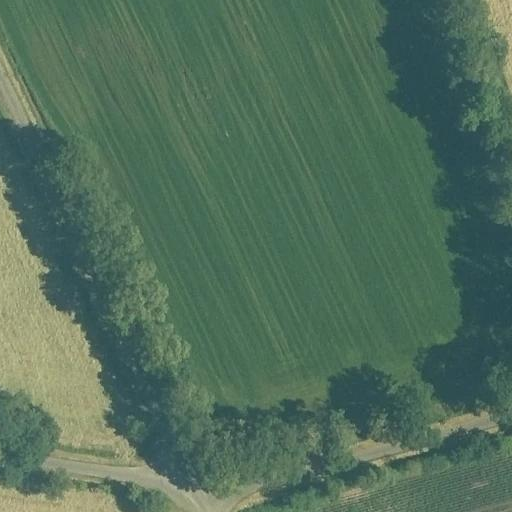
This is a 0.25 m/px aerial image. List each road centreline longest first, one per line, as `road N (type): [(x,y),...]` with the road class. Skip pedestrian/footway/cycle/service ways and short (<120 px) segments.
road 1 (residential): [(190,504),(0,91)]
road 2 (residential): [(511,416),(190,504)]
road 3 (residential): [(190,504),(141,481),(0,457)]
